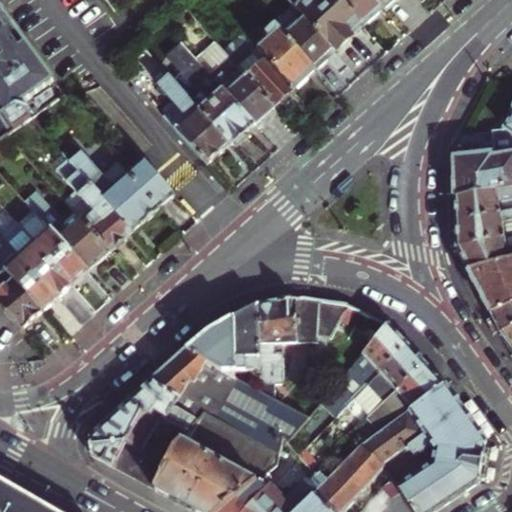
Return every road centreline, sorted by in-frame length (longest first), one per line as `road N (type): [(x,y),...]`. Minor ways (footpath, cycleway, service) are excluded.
road 1 (tertiary): [(496,15),(216,274)]
road 2 (tertiary): [(440,322),(416,252),(424,142),(446,84),(496,15)]
road 3 (tertiary): [(440,322),(395,285),(325,261),(278,258),(216,274)]
road 4 (tertiary): [(125,352),(82,404),(62,479)]
road 5 (tertiary): [(125,352),(57,391),(0,405)]
road 6 (tertiary): [(511,419),(440,322)]
